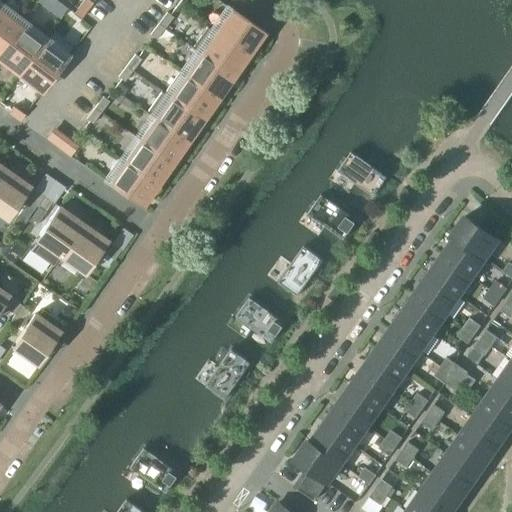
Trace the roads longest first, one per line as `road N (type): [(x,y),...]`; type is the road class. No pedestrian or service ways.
road 1 (residential): [(511,195),(467,169),(448,179),(246,464)]
road 2 (residential): [(246,0),(282,27),(286,47),(158,231)]
road 3 (residential): [(158,231),(35,410)]
road 4 (residential): [(0,123),(158,231)]
